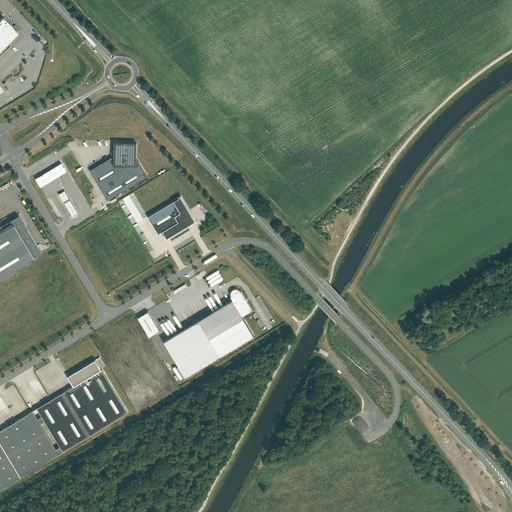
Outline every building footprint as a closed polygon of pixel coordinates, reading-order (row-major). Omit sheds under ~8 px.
[(3,16),(0,19),(0,47),(17,31),(3,16)] [(115,142),(115,143),(114,155),(90,170),(108,200),(147,176),(135,156),(136,143),(137,144),(137,142),(135,142),(135,143),(115,142)] [(36,178),(40,186),(41,186),(66,171),(62,162),(36,178)] [(181,196),(148,216),(158,233),(163,231),(167,238),(194,221),(194,219),(181,196)] [(70,200),(64,203),(72,217),(79,213),(70,200)] [(0,276),(41,252),(21,219),(0,231),(0,276)] [(204,276),(207,282),(220,275),(216,269),(204,276)] [(186,377),(220,356),(254,336),(242,316),(253,310),(241,290),(240,291),(239,290),(237,289),(236,289),(234,289),(232,290),(231,291),(231,293),(231,295),(231,296),(230,297),(230,296),(232,299),(198,320),(164,340),(186,377)] [(149,336),(160,330),(148,311),(138,317),(149,336)] [(65,390),(0,429),(0,488),(127,412),(102,369),(101,369),(95,360),(68,376),(74,385),(65,390)]
